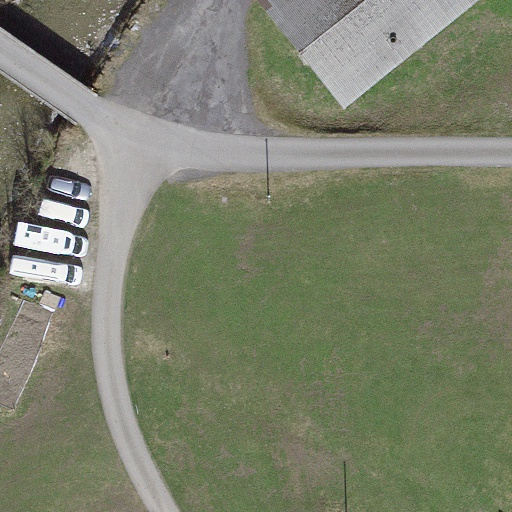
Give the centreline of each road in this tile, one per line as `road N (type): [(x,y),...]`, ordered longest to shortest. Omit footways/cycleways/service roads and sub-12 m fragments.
road 1 (residential): [(162,511),(123,431),(107,363),(105,292),(135,135)]
road 2 (residential): [(135,135),(268,153),(511,155)]
road 3 (residential): [(0,50),(135,135)]
road 4 (track): [(207,0),(135,135)]
